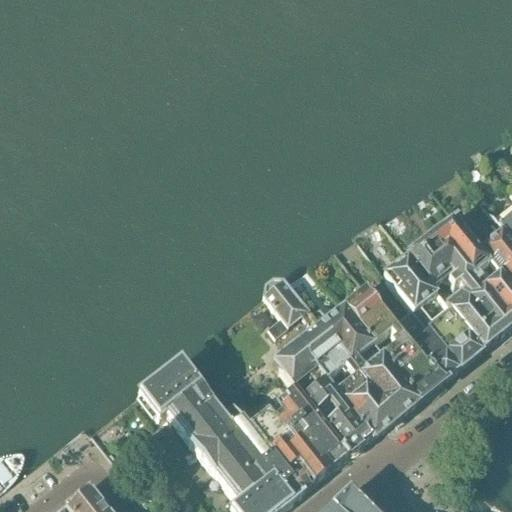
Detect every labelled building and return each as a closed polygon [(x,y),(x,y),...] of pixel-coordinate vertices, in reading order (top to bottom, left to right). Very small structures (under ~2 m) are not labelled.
[(511,248),(511,208),(494,223),(499,229),(498,230),(502,235),(511,248)] [(511,333),(511,332),(511,296),(479,254),(478,254),(456,227),(437,242),(511,333)] [(511,248),(502,235),(479,254),(511,296),(511,248)] [(437,242),(408,264),(430,292),(449,276),(464,295),(445,311),(447,313),(482,357),(484,355),(483,355),(497,344),(499,342),(499,343),(510,335),(510,334),(511,333),(437,242)] [(458,376),(482,357),(447,313),(431,325),(420,312),(436,300),(430,292),(408,264),(383,283),(411,317),(458,376)] [(311,322),(284,289),(282,287),(274,286),(265,292),(263,302),(271,312),(270,313),(272,316),(273,315),(280,324),(267,334),(275,343),(300,323),(313,338),(278,367),(272,360),(264,366),(270,373),(272,371),(292,396),(308,384),(315,378),(325,391),(329,388),(326,384),(336,376),(340,380),(344,377),(349,384),(331,398),(369,447),(393,427),(311,322)] [(367,298),(344,315),(343,316),(370,349),(389,334),(393,340),(386,346),(390,351),(379,360),(417,408),(443,388),(442,388),(427,368),(424,370),(393,331),(367,298)] [(393,428),(417,408),(379,360),(359,376),(353,368),(358,364),(355,361),(370,349),(343,316),(328,328),(318,316),(311,322),(393,427),(393,428)] [(442,388),(458,376),(411,317),(393,331),(424,370),(427,368),(442,388)] [(286,511),(288,511),(291,509),(301,502),(300,501),(301,501),(302,501),(299,497),(268,458),(258,466),(253,460),(263,452),(248,434),(232,414),(222,421),(182,370),(182,369),(180,367),(177,369),(178,370),(141,398),(138,400),(140,403),(141,402),(157,423),(156,423),(158,426),(162,424),(161,423),(166,420),(189,449),(188,450),(191,453),(191,452),(212,479),(211,479),(213,482),(214,481),(226,497),(237,511),(236,511),(286,511)] [(346,465),(369,447),(331,398),(325,391),(315,378),(308,384),(315,394),(300,406),(346,465)] [(300,406),(293,397),(274,413),(280,420),(273,426),(267,418),(248,434),(263,452),(268,458),(299,497),(302,501),(347,465),(346,465),(300,406)] [(88,494),(65,511),(101,511),(89,497),(89,496),(90,496),(88,494)] [(347,498),(332,511),(361,511),(349,500),(350,499),(349,498),(348,499),(347,498)]
